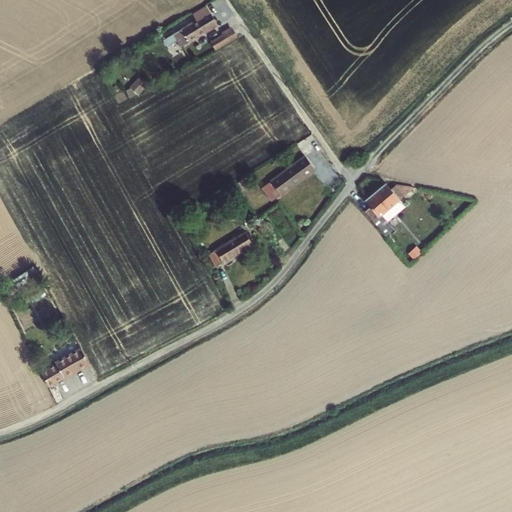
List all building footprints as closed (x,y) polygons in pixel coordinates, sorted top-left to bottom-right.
[(204,18),(195,23),(198,28),(179,39),(186,52),(214,36),(204,18)] [(220,45),(209,51),(213,59),(234,46),(229,38),(219,43),(220,45)] [(126,87),(131,97),(147,88),(141,78),(126,87)] [(308,166),(272,190),(279,203),(316,179),(308,166)] [(389,219),(406,206),(387,180),(363,198),(373,211),(370,213),(387,235),(396,228),(389,219)] [(250,254),(243,242),(206,264),(213,276),(250,254)] [(415,258),(424,251),(417,244),(409,251),(415,258)] [(86,371),(77,356),(45,374),(53,389),(86,371)]
